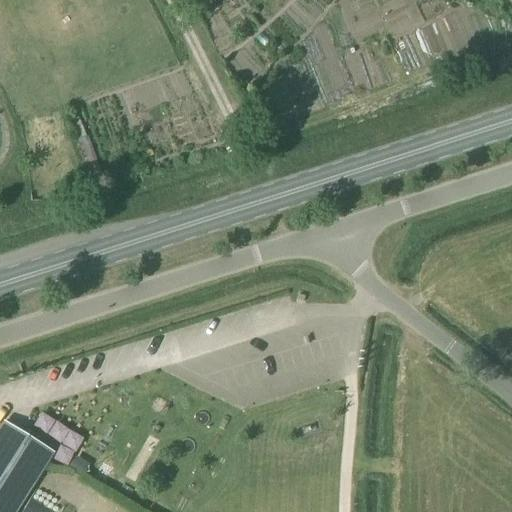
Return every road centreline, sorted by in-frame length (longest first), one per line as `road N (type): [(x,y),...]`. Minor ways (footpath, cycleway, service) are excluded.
road 1 (primary): [(0,286),(511,123)]
road 2 (unclassified): [(0,336),(328,232)]
road 3 (unclassified): [(511,395),(375,289),(328,232)]
road 4 (unclassified): [(328,232),(511,173)]
road 5 (residential): [(226,108),(170,0)]
